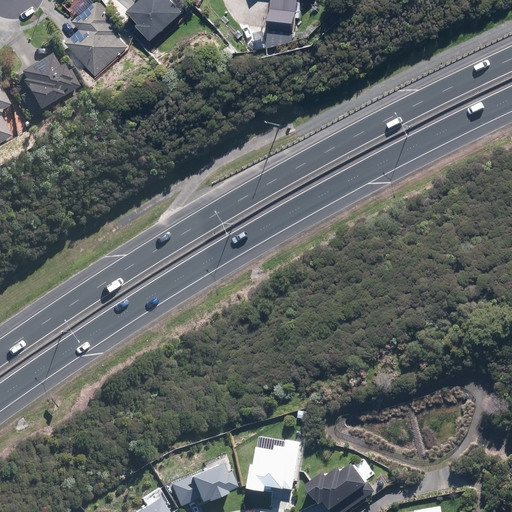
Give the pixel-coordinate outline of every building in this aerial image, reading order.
[(82,29),(66,42),(96,76),(131,45),(125,38),(123,40),(119,35),(123,31),(116,23),(120,20),(102,0),(96,0),(74,20),(82,29)] [(154,40),(185,10),(175,0),(139,0),(130,9),(141,21),(138,24),(154,40)] [(271,0),(270,20),(297,22),(297,18),(299,18),(300,13),(298,13),(299,10),(304,10),(304,2),(298,2),(297,0),(271,0)] [(22,79),(18,82),(35,111),(61,96),(62,98),(79,88),(68,70),(63,73),(59,67),(56,69),(48,55),(19,73),(22,79)] [(0,142),(11,136),(0,118),(0,113),(11,107),(0,90),(0,142)] [(295,491),(302,446),(302,444),(288,442),(287,449),(277,447),(276,451),(257,448),(250,489),(268,492),(269,487),(295,491)] [(218,464),(217,465),(168,485),(178,509),(195,502),(196,504),(202,502),(203,504),(223,496),(222,493),(233,488),(226,472),(222,474),(218,464)] [(332,511),(347,511),(375,491),(355,464),(343,473),(341,469),(329,479),(325,474),(308,487),(325,510),(329,507),(332,511)] [(162,511),(154,499),(152,501),(133,511),(162,511)]
